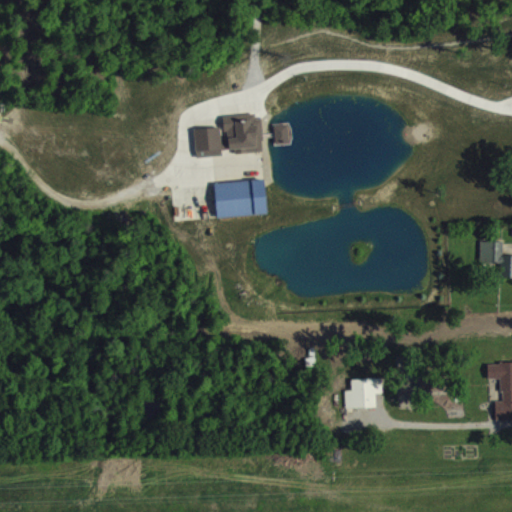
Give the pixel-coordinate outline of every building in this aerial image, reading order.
[(195,141),(197,169),(224,167),(223,161),(235,160),(236,165),(264,163),(261,125),(225,128),(227,152),(222,153),(221,138),(195,141)] [(273,136),(275,156),(290,155),(288,135),(273,136)] [(268,224),(265,190),(214,195),(217,229),(268,224)] [(504,253),(481,253),(480,275),(499,276),(499,289),(511,289),(511,267),(503,267),(504,253)] [(496,431),(511,431),(511,374),(488,374),(488,390),(502,390),(502,413),(496,413),(496,431)] [(382,389),(352,391),(352,402),(345,402),(346,420),(378,418),(378,405),(383,405),(382,389)]
